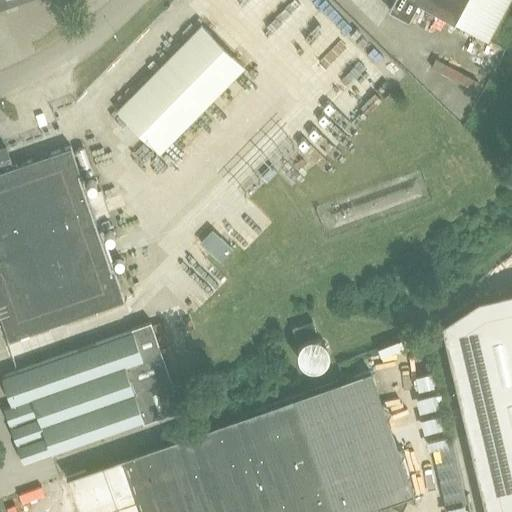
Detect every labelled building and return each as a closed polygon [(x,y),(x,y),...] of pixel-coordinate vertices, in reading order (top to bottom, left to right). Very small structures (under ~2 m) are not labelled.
[(0,0),(0,8),(22,0),(0,0)] [(394,0),(390,8),(409,17),(417,2),(455,23),(488,40),(509,0),(394,0)] [(435,57),(431,65),(473,89),(478,80),(435,57)] [(0,316),(7,338),(123,298),(71,145),(13,165),(7,146),(0,148),(0,316)] [(276,171),(271,166),(262,176),(266,180),(276,171)] [(483,511),(511,511),(511,289),(478,297),(440,322),(480,492),(479,493),(483,511)] [(312,336),(309,336),(308,334),(316,331),(312,319),(292,327),(296,339),(305,336),(305,338),(304,338),(302,340),(300,342),(299,344),(298,347),(297,350),(297,352),(298,355),(298,358),(300,360),(301,362),(304,364),(306,365),(308,366),(311,367),(314,367),(317,366),(319,365),(321,364),(324,362),(325,360),(327,358),(327,355),(328,352),(328,351),(328,349),(327,346),(326,344),(324,341),(322,339),(320,338),(317,337),(315,336),(312,336)] [(19,369),(4,374),(14,403),(5,406),(20,448),(28,446),(32,458),(180,407),(171,379),(160,348),(159,345),(171,341),(163,320),(152,324),(151,320),(130,327),(131,330),(19,369)] [(370,369),(294,396),(334,511),(355,511),(369,507),(376,510),(379,504),(407,494),(411,486),(401,457),(404,449),(397,446),(387,417),(390,409),(383,405),(370,369)] [(249,511),(334,511),(294,396),(218,423),(249,511)] [(249,511),(218,423),(142,450),(163,511),(249,511)] [(163,511),(142,450),(67,476),(80,511),(79,511),(163,511)]
